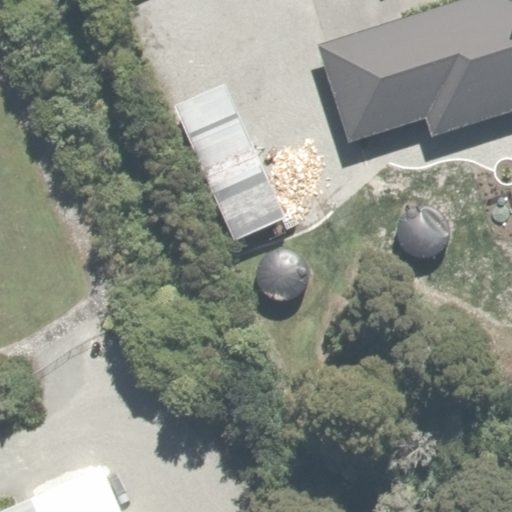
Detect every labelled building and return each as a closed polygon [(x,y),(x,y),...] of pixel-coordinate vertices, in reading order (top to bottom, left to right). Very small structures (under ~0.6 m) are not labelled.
[(511,0),(455,0),(312,44),(342,142),(416,120),(421,135),(511,107),(511,0)] [(217,81),(161,105),(219,238),(276,213),(217,81)] [(389,229),(389,230),(389,233),(389,236),(390,239),(391,241),(392,244),(394,247),(395,249),(397,251),(399,254),(401,256),(404,257),(406,259),(409,260),(412,261),(414,262),(417,263),(420,263),(423,263),(426,263),(429,262),(432,262),(435,261),(438,260),(440,258),(443,257),(445,255),(447,253),(449,251),(451,248),(452,246),(454,243),(455,240),(455,237),(456,235),(456,232),(457,229),(456,226),(456,223),(455,220),(454,217),(453,215),(452,212),(450,209),(448,207),(446,205),(444,203),(442,201),(439,200),(436,198),(434,197),(431,197),(428,196),(425,196),(422,196),(419,196),(416,196),(413,197),(411,198),(408,199),(405,200),(403,202),(401,204),(398,206),(396,208),(395,211),(393,213),(392,216),(391,218),(390,221),(389,224),(389,227),(389,229)] [(253,258),(252,261),(250,263),(249,266),(248,269),(247,272),(247,275),(247,278),(247,281),(247,284),(248,287),(248,290),(249,293),(251,295),(252,298),(254,300),(256,303),(258,305),(261,307),(263,309),(266,310),(269,311),(271,312),(274,313),(277,313),(280,314),(283,314),(287,313),(289,313),(292,312),(295,311),(298,309),(301,308),(303,306),(305,304),(307,302),(309,300),(311,297),(313,294),(314,292),(315,289),(316,286),(316,283),(316,280),(316,277),(316,274),(315,271),(314,268),(313,265),(312,262),(310,260),(309,257),(307,255),(304,253),(302,251),(300,249),(297,248),(294,247),(291,246),(288,245),(285,244),(282,244),(279,244),(276,244),(273,245),(270,246),(268,247),(265,248),(262,250),(260,252),(258,254),(255,256),(253,258)] [(19,511),(15,503),(0,509),(0,511),(19,511)]
